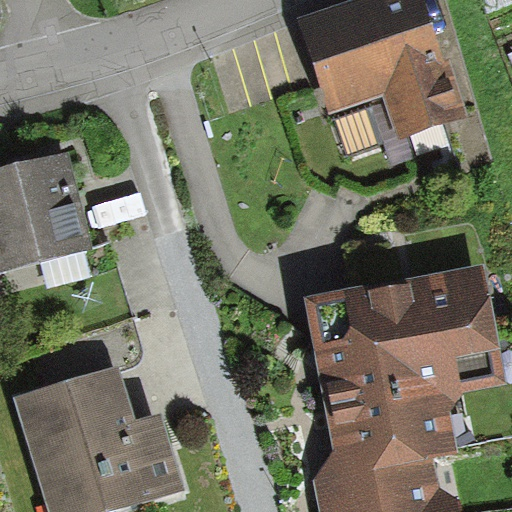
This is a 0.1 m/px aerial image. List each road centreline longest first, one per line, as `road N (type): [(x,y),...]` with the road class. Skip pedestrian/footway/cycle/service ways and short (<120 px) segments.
road 1 (residential): [(110,49),(217,364),(255,511)]
road 2 (residential): [(243,0),(110,49)]
